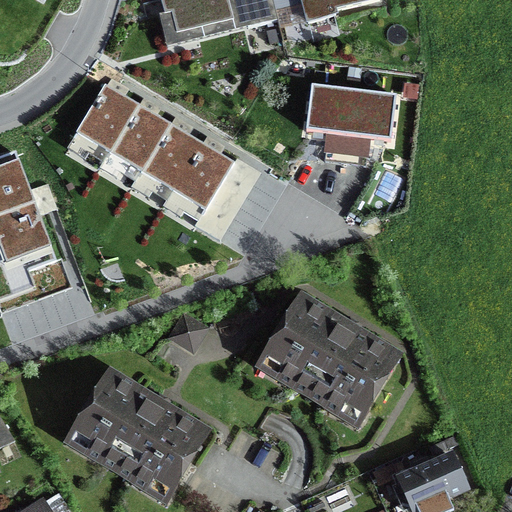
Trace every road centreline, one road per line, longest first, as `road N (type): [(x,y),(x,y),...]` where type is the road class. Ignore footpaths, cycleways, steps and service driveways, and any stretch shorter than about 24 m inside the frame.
road 1 (residential): [(0,363),(360,233)]
road 2 (residential): [(97,0),(79,51),(54,82),(0,115)]
